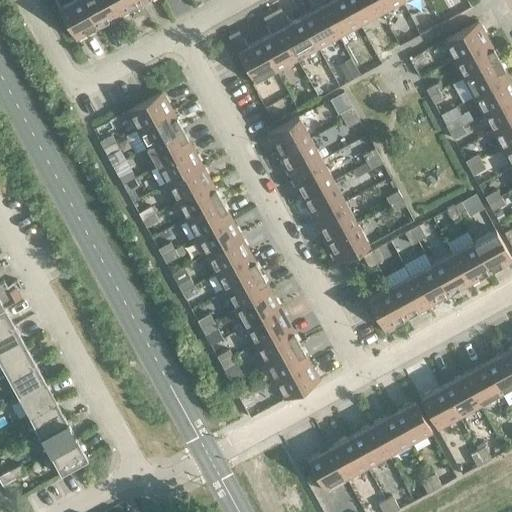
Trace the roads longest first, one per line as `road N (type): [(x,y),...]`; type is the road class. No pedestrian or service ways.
road 1 (residential): [(360,376),(180,35)]
road 2 (residential): [(132,478),(0,235)]
road 3 (residential): [(180,35),(77,90),(28,0)]
road 4 (residential): [(360,376),(205,460)]
road 5 (residential): [(511,298),(360,376)]
